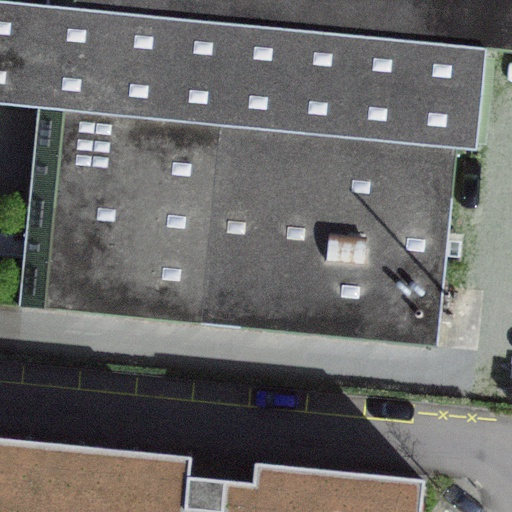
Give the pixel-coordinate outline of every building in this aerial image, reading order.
[(511,0),(103,0),(102,16),(487,51),(511,53),(511,0)] [(474,150),(487,51),(102,16),(0,6),(0,104),(92,114),(456,150),(474,150)] [(436,349),(456,150),(92,114),(84,195),(44,191),(32,309),(436,349)] [(0,511),(182,511),(186,479),(188,457),(0,438),(0,511)] [(418,511),(421,482),(252,466),(250,485),(186,479),(182,511),(418,511)]
